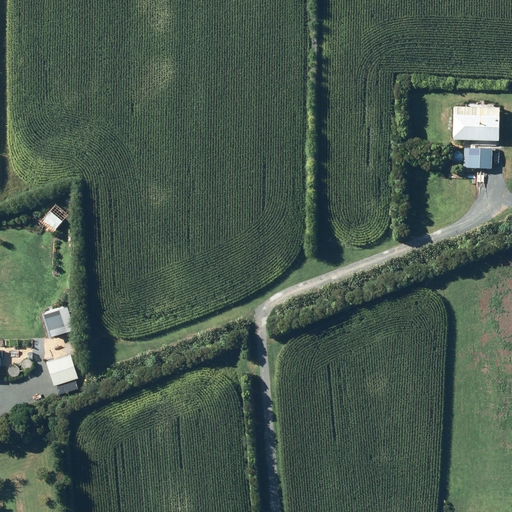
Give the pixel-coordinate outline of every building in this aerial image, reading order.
[(456,116),(455,140),(501,141),(501,117),(456,116)] [(466,167),(493,168),(494,150),(466,149),(466,167)] [(511,150),(503,151),(503,173),(511,172),(511,150)] [(476,179),(463,179),(463,188),(476,188),(476,179)] [(64,354),(63,344),(40,345),(41,359),(52,358),(52,369),(79,367),(78,353),(64,354)] [(52,384),(31,390),(34,399),(55,393),(52,384)]
